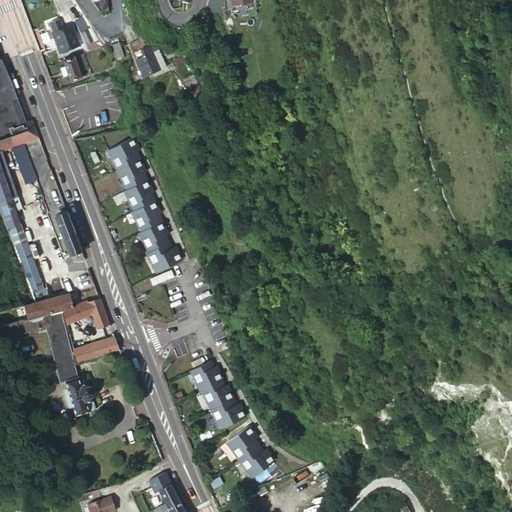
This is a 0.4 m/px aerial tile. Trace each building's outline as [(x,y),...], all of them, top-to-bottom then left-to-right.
[(110,6),(109,0),(93,0),(100,10),(110,6)] [(249,4),(229,3),(228,11),(249,11),(249,4)] [(51,21),(62,51),(80,45),(75,30),(78,29),(76,23),(64,27),(61,18),(51,21)] [(82,29),(86,40),(93,38),(89,26),(82,29)] [(127,39),(119,41),(123,53),(130,51),(127,39)] [(137,60),(145,77),(162,69),(155,52),(151,54),(148,46),(146,41),(134,46),(139,59),(137,60)] [(151,54),(155,52),(158,51),(155,43),(148,46),(151,54)] [(90,66),(85,52),(65,59),(72,79),(82,75),(80,69),(84,68),(86,74),(94,71),(92,65),(90,66)] [(40,137),(34,120),(28,122),(3,58),(1,59),(0,57),(0,155),(21,148),(20,144),(40,137)] [(190,87),(195,100),(203,96),(198,83),(190,87)] [(119,167),(139,157),(136,151),(140,148),(134,135),(109,148),(119,167)] [(0,157),(0,197),(36,291),(45,287),(42,278),(0,157)] [(119,167),(129,187),(147,178),(143,171),(147,170),(140,157),(139,157),(119,167)] [(126,189),(136,208),(154,199),(151,192),(154,191),(147,178),(129,187),(126,189)] [(133,209),(143,229),(161,220),(158,213),(161,212),(155,198),(154,199),(136,208),(133,209)] [(83,249),(69,210),(57,215),(71,253),(83,249)] [(141,230),(151,250),(168,241),(165,234),(169,232),(162,220),(161,220),(143,229),(141,230)] [(168,241),(151,250),(149,251),(159,270),(183,258),(176,245),(172,247),(168,241)] [(72,291),(39,301),(42,313),(52,310),(66,306),(76,303),(72,291)] [(97,298),(90,300),(76,303),(66,306),(69,320),(93,310),(99,325),(112,321),(102,296),(97,298)] [(52,314),(52,310),(42,313),(30,316),(8,323),(9,328),(29,323),(31,328),(46,324),(56,368),(66,367),(68,377),(79,373),(72,340),(65,311),(52,314)] [(122,348),(117,335),(76,348),(79,362),(122,348)] [(204,387),(221,379),(224,378),(218,365),(214,367),(212,363),(194,370),(202,389),(204,387)] [(83,372),(79,373),(68,377),(73,389),(71,390),(69,393),(74,407),(77,408),(79,407),(82,414),(101,408),(99,400),(97,401),(96,397),(98,396),(99,393),(97,387),(95,386),(92,387),(91,380),(85,382),(82,376),(85,376),(83,372)] [(204,387),(212,407),(233,398),(234,397),(228,384),(225,386),(221,379),(204,387)] [(233,398),(212,407),(222,427),(246,415),(240,403),(236,404),(233,398)] [(241,458),(259,445),(260,445),(255,439),(259,436),(250,424),(229,440),(241,458)] [(241,458),(241,459),(254,476),(276,460),(267,449),(263,451),(259,445),(241,458)] [(174,484),(169,469),(157,477),(162,488),(170,505),(157,511),(187,511),(188,511),(174,484)] [(113,495),(91,502),(93,511),(112,511),(118,509),(113,495)]
